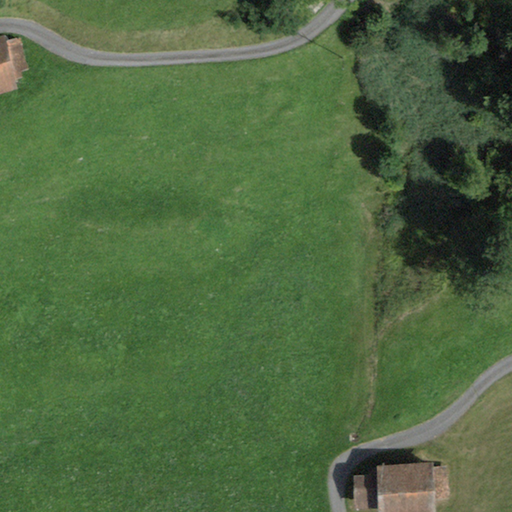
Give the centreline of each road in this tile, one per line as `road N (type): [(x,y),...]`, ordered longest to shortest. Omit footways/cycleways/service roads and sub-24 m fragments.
road 1 (unclassified): [(0,25),(38,33),(76,56),(213,57),(281,48),(343,0)]
road 2 (unclassified): [(339,511),(336,474),(347,458),(415,437),(511,361)]
